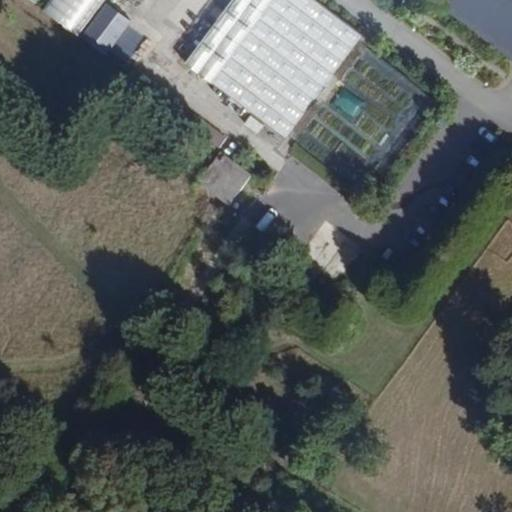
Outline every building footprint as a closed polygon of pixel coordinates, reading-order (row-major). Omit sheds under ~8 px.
[(54,0),(47,10),(82,37),(110,0),(54,0)] [(280,0),(238,0),(189,65),(216,86),(280,0)] [(367,36),(318,0),(280,0),(216,86),(289,140),(367,36)] [(511,0),(444,0),(442,3),(511,56),(511,0)] [(138,72),(129,85),(221,153),(230,140),(138,72)] [(255,178),(225,156),(202,186),(232,208),(255,178)] [(306,264),(297,257),(291,266),(300,272),(306,264)] [(302,273),(317,284),(327,272),(312,261),(302,273)]
